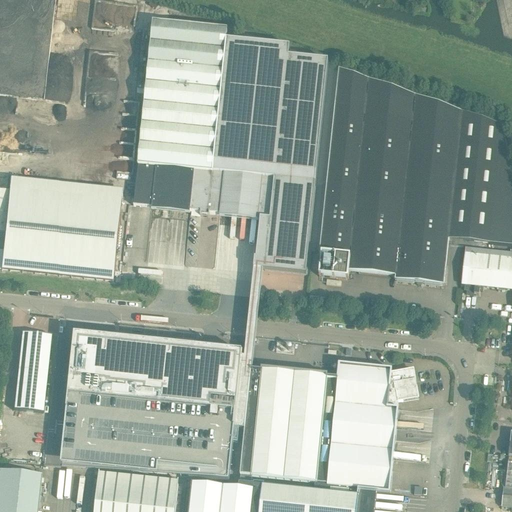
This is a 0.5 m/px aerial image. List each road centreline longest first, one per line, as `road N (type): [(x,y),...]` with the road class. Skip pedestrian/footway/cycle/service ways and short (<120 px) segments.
road 1 (unclassified): [(454,511),(468,384),(464,361),(444,348),(0,301)]
road 2 (unknown): [(19,303),(12,404),(28,436)]
